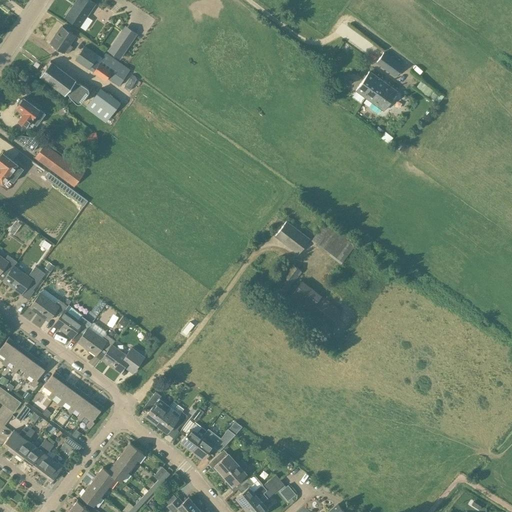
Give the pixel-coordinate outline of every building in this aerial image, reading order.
[(90,0),(77,0),(66,17),(80,26),(95,4),(90,0)] [(68,53),(73,46),(69,44),(75,35),(62,26),(51,43),(64,51),(64,50),(68,53)] [(120,33),(108,50),(120,59),(132,41),(120,33)] [(108,77),(119,85),(130,70),(106,53),(102,59),(85,46),(77,58),(106,80),(108,77)] [(376,63),(386,70),(394,58),(384,51),(376,63)] [(394,58),(386,70),(395,76),(403,65),(394,58)] [(78,85),(74,82),(76,80),(51,62),(41,76),(66,94),(67,92),(71,95),(70,97),(78,104),(79,104),(80,104),(89,91),(89,90),(89,89),(80,84),(78,85)] [(356,90),(366,97),(379,79),(369,71),(356,90)] [(398,92),(379,79),(366,97),(373,102),(369,107),(378,114),(382,108),(384,110),(398,92)] [(415,87),(438,104),(444,96),(421,80),(415,87)] [(106,123),(121,102),(101,88),(86,108),(106,123)] [(46,113),(39,108),(24,97),(17,106),(21,110),(20,112),(22,114),(19,119),(27,125),(29,122),(30,124),(32,121),(37,125),(46,113)] [(89,134),(91,143),(98,141),(96,133),(89,134)] [(34,137),(27,147),(32,150),(33,151),(41,139),(35,136),(34,137)] [(35,157),(74,186),(84,173),(45,144),(35,157)] [(0,180),(3,183),(7,177),(14,182),(18,175),(23,168),(14,162),(2,153),(0,155),(0,180)] [(87,200),(48,172),(45,177),(84,205),(87,200)] [(14,234),(21,222),(15,219),(9,231),(14,234)] [(287,221),(275,236),(298,253),(310,239),(287,221)] [(327,222),(323,227),(313,240),(342,261),(356,243),(327,222)] [(0,273),(4,268),(9,272),(14,265),(14,266),(17,261),(8,254),(5,259),(0,255),(0,273)] [(49,262),(45,267),(50,271),(54,266),(49,262)] [(293,264),(285,274),(270,294),(279,301),(293,283),(299,276),(299,275),(302,271),(300,270),(293,264)] [(3,280),(22,293),(28,285),(33,289),(45,273),(35,266),(28,276),(14,266),(14,265),(9,272),(3,280)] [(342,311),(334,304),(322,295),(303,280),(289,299),(308,314),(312,317),(327,329),(329,327),(342,311)] [(55,312),(60,316),(64,310),(65,310),(68,305),(71,301),(68,299),(65,303),(59,299),(55,303),(41,292),(30,306),(49,320),(55,312)] [(54,324),(73,337),(78,329),(84,333),(88,327),(92,323),(82,316),(82,313),(70,305),(68,305),(65,310),(64,310),(60,316),(54,324)] [(123,316),(119,322),(125,327),(129,320),(123,316)] [(190,321),(182,331),(186,334),(194,324),(190,321)] [(84,333),(78,341),(96,355),(102,347),(107,350),(112,344),(112,345),(115,340),(106,333),(106,331),(94,322),(92,323),(88,327),(84,333)] [(6,366),(10,360),(21,346),(9,337),(10,336),(9,336),(0,348),(0,353),(6,357),(2,363),(6,366)] [(126,355),(112,345),(112,344),(107,350),(102,358),(120,372),(125,365),(134,371),(144,356),(131,347),(126,355)] [(30,353),(21,346),(10,360),(15,364),(11,370),(16,373),(19,367),(30,353)] [(40,360),(30,353),(19,367),(25,371),(21,377),(25,380),(29,374),(40,360)] [(47,365),(40,360),(29,374),(35,378),(31,384),(35,387),(39,381),(37,380),(48,365),(48,364),(47,365)] [(52,400),(56,394),(67,380),(55,371),(56,370),(55,370),(44,385),(52,391),(48,397),(52,400)] [(76,387),(67,380),(56,394),(62,398),(58,404),(62,407),(66,401),(76,387)] [(86,394),(76,387),(66,401),(71,405),(67,411),(71,414),(75,408),(86,394)] [(11,394),(6,391),(0,399),(0,401),(4,404),(11,394)] [(146,415),(156,423),(170,406),(159,398),(161,395),(156,391),(143,407),(149,411),(146,415)] [(16,398),(11,394),(4,404),(9,408),(16,398)] [(95,401),(86,394),(75,408),(81,412),(77,418),(81,421),(85,415),(95,401)] [(16,398),(9,408),(14,412),(21,402),(16,398)] [(103,406),(95,401),(85,415),(90,419),(86,425),(90,428),(95,422),(93,421),(104,405),(103,405),(103,406)] [(21,421),(30,408),(25,405),(16,417),(21,421)] [(180,413),(170,406),(156,423),(167,432),(172,426),(177,430),(188,415),(182,411),(180,413)] [(198,407),(190,418),(196,422),(204,411),(198,407)] [(187,445),(190,447),(189,448),(192,450),(207,431),(202,427),(197,432),(191,428),(196,422),(190,418),(181,429),(187,434),(181,441),(182,441),(181,443),(185,447),(187,445)] [(23,437),(12,452),(16,455),(17,453),(23,458),(33,444),(28,440),(35,431),(30,428),(27,432),(23,437)] [(8,450),(12,452),(23,437),(27,432),(22,429),(19,433),(14,430),(4,443),(10,448),(8,450)] [(194,452),(195,451),(198,453),(196,455),(202,459),(203,457),(204,458),(213,445),(220,450),(235,434),(228,429),(221,439),(208,429),(207,431),(192,450),(194,452)] [(68,437),(65,442),(71,446),(78,451),(82,446),(68,437)] [(33,444),(23,458),(29,462),(27,464),(31,467),(50,442),(45,439),(38,448),(33,444)] [(50,442),(31,467),(35,470),(36,467),(42,472),(52,458),(47,454),(50,450),(54,445),(53,445),(50,442)] [(130,442),(123,452),(135,462),(143,452),(130,442)] [(209,463),(214,469),(217,467),(224,475),(237,463),(228,453),(228,454),(224,449),(213,459),(209,463)] [(123,452),(116,461),(128,471),(135,462),(123,452)] [(52,458),(42,472),(48,476),(46,478),(50,481),(54,477),(58,471),(61,473),(66,466),(63,464),(62,466),(58,462),(58,461),(54,458),(53,458),(52,459),(52,458)] [(237,463),(224,475),(231,483),(228,485),(234,492),(237,489),(250,478),(246,473),(243,469),(248,465),(242,459),(237,463)] [(116,461),(109,471),(108,471),(115,476),(115,477),(121,481),(128,471),(116,461)] [(154,475),(158,480),(161,483),(170,474),(162,466),(154,475)] [(103,467),(96,476),(108,486),(115,477),(115,476),(108,471),(109,471),(103,467)] [(236,497),(246,508),(258,497),(264,493),(275,483),(280,479),(276,474),(263,485),(254,474),(250,478),(237,489),(241,493),(236,497)] [(96,476),(88,486),(101,495),(108,486),(96,476)] [(275,483),(264,493),(268,498),(284,484),(280,479),(275,483)] [(150,488),(153,491),(161,483),(158,480),(155,483),(150,488)] [(93,505),(101,495),(88,486),(81,496),(93,505)] [(145,500),(153,491),(150,488),(144,495),(142,497),(145,500)] [(258,497),(246,508),(249,511),(263,511),(267,508),(262,502),(268,498),(264,493),(258,497)] [(191,511),(198,507),(189,497),(183,502),(178,496),(167,505),(172,511),(191,511)] [(142,497),(133,506),(137,509),(145,500),(142,497)] [(77,500),(70,510),(72,511),(88,511),(90,510),(77,500)]
